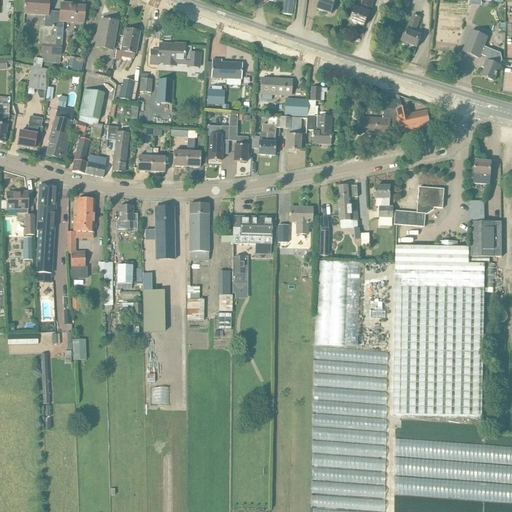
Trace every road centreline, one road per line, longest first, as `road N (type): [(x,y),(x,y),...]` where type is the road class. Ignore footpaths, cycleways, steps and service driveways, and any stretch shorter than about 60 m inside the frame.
road 1 (residential): [(0,160),(113,190),(255,187),(451,147),(471,102)]
road 2 (tertiary): [(471,102),(179,0)]
